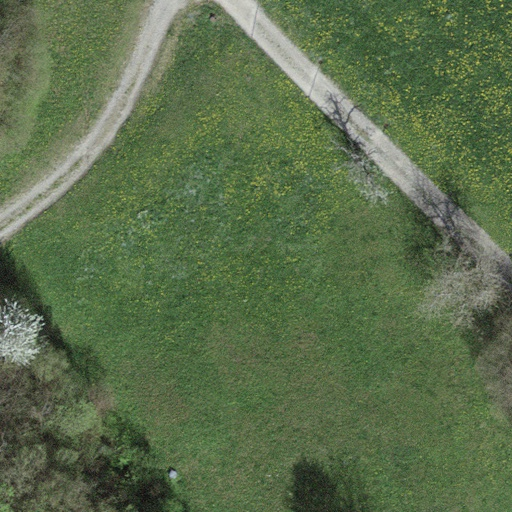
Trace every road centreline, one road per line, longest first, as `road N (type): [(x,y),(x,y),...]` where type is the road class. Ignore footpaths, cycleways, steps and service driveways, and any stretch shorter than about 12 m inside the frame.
road 1 (track): [(511,278),(236,0)]
road 2 (track): [(0,226),(89,150),(170,0)]
